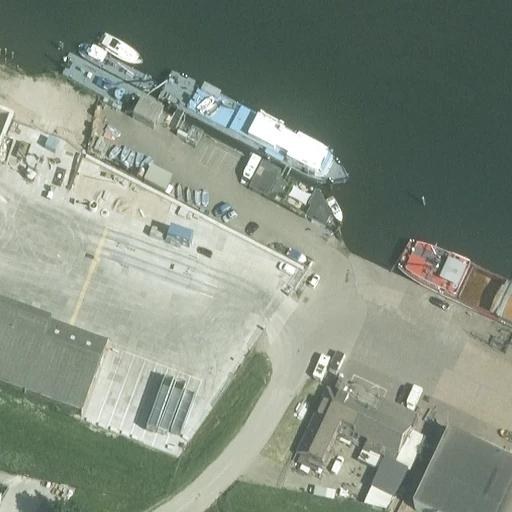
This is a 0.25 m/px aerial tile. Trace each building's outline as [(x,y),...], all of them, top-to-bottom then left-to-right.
[(96,21),(75,62),(322,190),(344,149),(96,21)] [(8,113),(0,139),(0,195),(16,200),(4,238),(8,239),(3,254),(29,261),(44,210),(35,207),(58,128),(8,113)] [(137,177),(162,187),(169,169),(144,160),(137,177)] [(0,307),(0,385),(100,422),(125,354),(0,307)] [(338,398),(327,392),(297,457),(323,469),(342,430),(368,442),(363,452),(394,466),(417,418),(345,383),(338,398)] [(511,511),(511,465),(450,436),(430,477),(414,511),(415,511),(511,511)]
